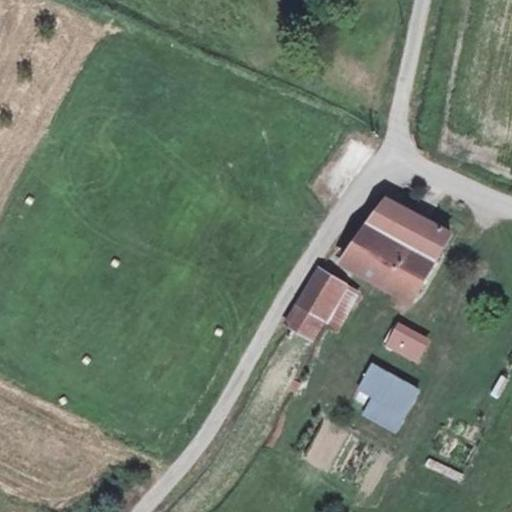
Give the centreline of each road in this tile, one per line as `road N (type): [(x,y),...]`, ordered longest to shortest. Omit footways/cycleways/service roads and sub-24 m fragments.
road 1 (unclassified): [(386,156),(280,300),(219,411),(143,511)]
road 2 (unclassified): [(421,0),(386,156)]
road 3 (unclassified): [(511,204),(386,156)]
